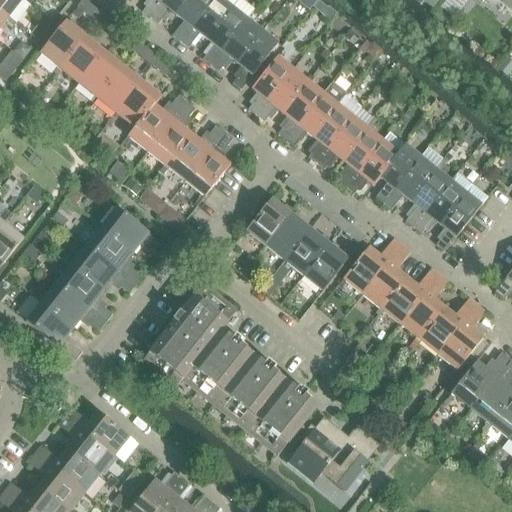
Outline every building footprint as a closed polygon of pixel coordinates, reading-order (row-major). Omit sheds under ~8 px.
[(10,17),(23,1),(22,0),(0,0),(0,12),(8,19),(10,17)] [(152,0),(142,13),(150,19),(165,0),(152,0)] [(169,11),(176,17),(190,0),(165,0),(150,19),(158,26),(169,11)] [(172,37),(180,43),(214,0),(190,0),(176,17),(183,23),(172,37)] [(199,35),(207,41),(239,0),(214,0),(180,43),(188,49),(199,35)] [(211,67),(247,21),(254,12),(239,0),(207,41),(214,46),(203,60),(211,67)] [(422,0),(421,1),(433,11),(442,0),(422,0)] [(511,0),(499,0),(511,10),(511,0)] [(77,8),(97,23),(103,16),(83,1),(77,8)] [(337,14),(328,8),(322,16),(330,22),(337,14)] [(0,29),(6,22),(8,19),(0,12),(0,29)] [(97,23),(116,38),(121,31),(103,16),(97,23)] [(10,17),(8,19),(16,25),(18,22),(10,17)] [(8,19),(6,22),(14,27),(16,25),(8,19)] [(230,59),(237,64),(262,33),(247,21),(211,67),(219,73),(230,59)] [(40,55),(59,71),(85,38),(65,23),(40,55)] [(116,38),(135,53),(140,46),(121,31),(116,38)] [(349,31),(344,38),(349,42),(354,35),(349,31)] [(278,45),(262,33),(237,64),(244,70),(233,84),(242,91),(278,45)] [(104,53),(85,38),(59,71),(78,86),(104,53)] [(366,41),(358,51),(363,56),(365,53),(374,61),(382,51),(372,43),(371,45),(366,41)] [(20,43),(12,53),(23,62),(31,51),(20,43)] [(135,53),(153,68),(159,61),(140,46),(135,53)] [(325,50),(320,57),(325,61),(330,54),(325,50)] [(123,68),(104,53),(78,86),(97,100),(123,68)] [(511,62),(506,58),(497,69),(507,77),(511,71),(511,62)] [(248,111),(256,118),(293,71),(277,59),(251,91),(259,97),(248,111)] [(171,71),(159,61),(153,68),(166,78),(171,71)] [(141,83),(123,68),(97,100),(116,115),(141,83)] [(308,83),(293,71),(256,118),(264,124),(275,110),(282,116),(308,83)] [(161,98),(141,83),(116,115),(134,130),(135,130),(154,106),(154,107),(161,98)] [(323,95),(308,83),(282,116),(289,121),(278,135),(286,142),(323,95)] [(305,134),(312,140),(347,96),(332,84),(323,95),(286,142),(294,148),(305,134)] [(316,166),(353,119),(362,108),(347,96),(312,140),(319,145),(308,159),(316,166)] [(164,115),(154,107),(154,106),(135,130),(134,130),(127,138),(147,154),(187,104),(178,98),(164,115)] [(195,111),(187,104),(147,154),(164,167),(166,169),(192,136),(181,128),(195,111)] [(335,158),(342,163),(368,131),(353,119),(316,166),(324,172),(335,158)] [(202,145),(192,136),(166,169),(168,170),(185,184),(224,134),(216,127),(202,145)] [(338,183),(346,189),(383,143),(368,131),(342,163),(349,169),(338,183)] [(232,141),(224,134),(185,184),(204,199),(230,167),(219,158),(232,141)] [(373,188),(379,180),(379,179),(405,147),(389,135),(383,143),(346,189),(354,196),(365,182),(373,188)] [(375,199),(383,205),(420,159),(405,147),(379,179),(379,180),(386,185),(375,199)] [(409,203),(435,171),(443,162),(428,150),(420,159),(383,205),(391,212),(402,198),(409,203)] [(405,223),(413,229),(450,183),(435,171),(409,203),(417,209),(405,223)] [(432,222),(440,227),(471,187),(456,175),(450,183),(413,229),(421,236),(432,222)] [(284,184),(303,200),(309,193),(289,178),(284,184)] [(125,186),(124,188),(129,192),(136,197),(142,189),(130,180),(125,186)] [(487,199),(471,187),(440,227),(447,233),(435,247),(444,254),(481,207),(487,199)] [(27,196),(26,198),(36,206),(44,196),(33,188),(27,196)] [(70,195),(66,200),(75,207),(82,197),(73,191),(70,195)] [(147,191),(139,202),(148,209),(157,198),(147,191)] [(303,200),(322,215),(328,208),(309,193),(303,200)] [(246,233),(265,248),(291,216),(272,200),(246,233)] [(322,215),(341,230),(346,223),(328,208),(322,215)] [(116,209),(101,229),(133,255),(141,244),(159,258),(166,249),(116,209)] [(177,214),(168,225),(178,232),(186,221),(177,214)] [(310,231),(291,216),(265,248),(284,263),(310,231)] [(365,238),(346,223),(341,230),(359,244),(365,238)] [(0,269),(23,241),(4,225),(0,229),(0,269)] [(125,265),(133,255),(101,229),(86,248),(135,287),(142,279),(125,265)] [(328,246),(310,231),(284,263),(303,278),(328,246)] [(42,233),(37,241),(46,248),(51,240),(42,233)] [(343,281),(362,297),(402,247),(393,241),(380,258),(368,249),(343,281)] [(348,261),(328,246),(303,278),(322,294),(348,261)] [(410,254),(402,247),(362,297),(381,312),(407,280),(396,271),(410,254)] [(129,296),(135,287),(86,248),(71,267),(103,292),(111,282),(129,296)] [(249,270),(256,261),(248,256),(241,264),(249,270)] [(95,303),(103,292),(71,267),(56,285),(106,325),(112,316),(95,303)] [(417,288),(407,280),(381,312),(400,327),(439,277),(431,271),(417,288)] [(511,289),(511,271),(494,294),(503,301),(511,289)] [(448,284),(439,277),(400,327),(416,340),(418,342),(444,310),(434,301),(448,284)] [(99,333),(106,325),(56,285),(41,304),(73,330),(82,319),(99,333)] [(277,458),(317,408),(304,398),(308,394),(299,388),(296,392),(272,373),(276,369),(267,362),(264,366),(241,347),(244,343),(235,337),(232,341),(221,332),(236,313),(203,286),(180,315),(178,314),(172,322),(173,323),(142,363),(176,389),(182,381),(277,458)] [(455,318),(444,310),(418,342),(421,344),(437,357),(477,307),(468,301),(455,318)] [(65,340),(73,330),(41,304),(26,324),(75,363),(82,354),(65,340)] [(485,314),(477,307),(437,357),(457,372),(483,340),(471,331),(485,314)] [(338,312),(331,320),(338,326),(345,318),(338,312)] [(416,340),(408,349),(411,351),(418,342),(416,340)] [(418,342),(411,351),(414,353),(421,344),(418,342)] [(450,395),(470,411),(510,361),(501,355),(487,372),(476,363),(450,395)] [(511,375),(511,363),(510,361),(470,411),(489,426),(511,396),(511,391),(504,385),(511,375)] [(344,377),(338,384),(346,391),(352,384),(344,377)] [(511,396),(489,426),(508,441),(511,435),(511,396)] [(71,410),(64,419),(114,458),(121,449),(127,453),(135,443),(97,413),(88,424),(71,410)] [(99,477),(114,458),(64,419),(58,427),(75,441),(66,451),(99,477)] [(365,462),(378,446),(356,429),(348,439),(323,419),(288,464),(314,485),(321,475),(344,494),(368,464),(365,462)] [(477,443),(469,452),(474,456),(481,447),(477,443)] [(84,496),(99,477),(66,451),(58,461),(41,448),(34,456),(84,496)] [(480,452),(472,462),(483,471),(484,470),(491,461),(480,452)] [(65,511),(70,511),(84,496),(34,456),(28,465),(45,478),(37,489),(65,511)] [(491,461),(484,470),(494,479),(502,470),(491,461)] [(142,479),(132,473),(118,491),(127,498),(142,479)] [(130,511),(156,511),(182,480),(174,474),(162,488),(155,482),(130,511)] [(189,486),(182,480),(156,511),(180,511),(185,506),(178,501),(189,486)] [(27,511),(65,511),(37,489),(28,499),(11,485),(4,494),(27,511)] [(127,498),(119,493),(112,504),(120,509),(127,498)] [(27,511),(4,494),(0,498),(0,503),(10,511),(27,511)] [(193,511),(185,506),(180,511),(205,511),(212,504),(204,498),(193,511)]
